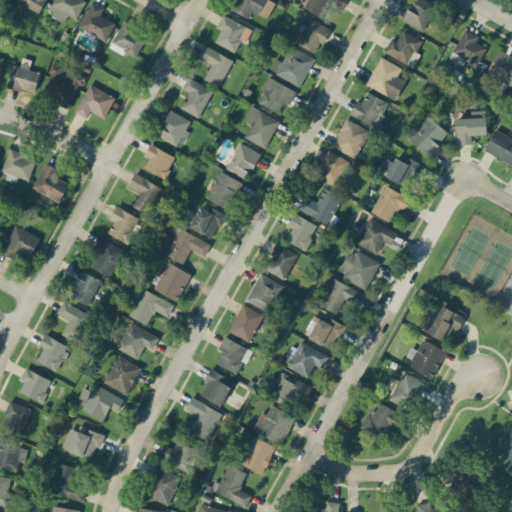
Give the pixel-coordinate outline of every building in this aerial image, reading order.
[(12,0),(40,12),(45,0),(12,0)] [(67,15),(77,19),(85,0),(53,0),(47,12),(65,20),(67,15)] [(266,18),(275,0),(274,0),(232,0),(228,8),(248,18),(251,11),(266,18)] [(305,0),(302,8),(322,17),(328,3),(342,10),(346,0),(305,0)] [(435,2),(429,0),(413,0),(404,22),(424,30),(435,2)] [(104,7),(91,1),(78,27),(105,41),(115,22),(100,14),(104,7)] [(233,51),(246,26),(223,14),(216,27),(221,30),(215,42),(233,51)] [(318,54),(329,27),(308,18),(297,44),(318,54)] [(110,46),(135,59),(148,34),(123,21),(110,46)] [(476,69),(486,47),(475,42),(478,35),(464,29),(451,57),(476,69)] [(384,52),(408,65),(421,39),(403,30),(397,41),(391,38),(384,52)] [(232,58),(204,46),(199,58),(211,63),(204,80),(220,86),(232,58)] [(301,85),(314,56),(289,46),(282,61),(274,58),(269,71),(301,85)] [(511,55),(498,49),(487,73),(511,84),(511,55)] [(366,85),(396,99),(405,80),(397,76),(402,67),(380,57),(366,85)] [(6,87),(34,94),(40,72),(12,64),(6,87)] [(70,109),(82,75),(52,64),(43,89),(60,96),(57,104),(70,109)] [(264,90),(258,102),(278,113),(283,102),(289,105),(296,91),(267,76),(261,88),(264,90)] [(182,89),(188,91),(180,108),(199,117),(213,89),(187,77),(182,89)] [(74,111),(86,118),(90,110),(104,118),(115,97),(90,83),(74,111)] [(357,100),(350,114),(374,126),(387,101),(368,92),(362,103),(357,100)] [(250,124),(244,137),(265,148),(279,120),(251,105),(243,120),(250,124)] [(180,146),(187,130),(186,130),(190,119),(170,110),(158,137),(180,146)] [(456,144),(472,144),(472,134),(486,134),(486,110),(471,110),(471,118),(455,118),(456,144)] [(428,156),(448,133),(428,115),(407,138),(428,156)] [(333,147),(356,158),(369,129),(346,119),(333,147)] [(484,151),(511,164),(511,163),(511,137),(494,129),(484,151)] [(246,179),(260,152),(239,142),(226,169),(246,179)] [(175,155),(150,144),(145,155),(149,157),(144,168),(165,178),(175,155)] [(28,180),(36,158),(8,149),(0,174),(16,179),(17,176),(28,180)] [(349,160),(328,150),(316,177),(337,186),(349,160)] [(404,184),(409,175),(414,178),(422,164),(408,156),(404,163),(390,155),(381,171),(404,184)] [(60,201),(69,182),(54,175),(57,168),(44,162),(32,188),(60,201)] [(242,182),(221,170),(205,197),(227,209),(242,182)] [(162,186),(134,173),(128,185),(139,191),(132,207),(149,214),(162,186)] [(410,213),(416,200),(384,185),(371,213),(389,221),(396,207),(410,213)] [(297,210),(329,222),(340,194),(323,188),(318,202),(303,196),(297,210)] [(128,243),(139,217),(115,206),(110,219),(113,220),(107,234),(128,243)] [(190,228),(214,238),(224,213),(211,207),(210,211),(199,206),(190,228)] [(286,240),(305,250),(317,224),(294,213),(288,225),(292,227),(286,240)] [(377,252),(382,241),(392,245),(398,231),(367,218),(356,243),(377,252)] [(29,258),(39,236),(14,224),(4,246),(29,258)] [(178,229),(165,254),(183,264),(190,249),(204,256),(209,246),(178,229)] [(93,248),(99,251),(91,266),(109,276),(124,250),(99,236),(93,248)] [(265,269),(284,279),(298,253),(278,243),(265,269)] [(379,263),(350,248),(337,273),(366,288),(379,263)] [(153,289),(178,301),(191,273),(166,262),(153,289)] [(100,278),(80,270),(69,296),(90,305),(100,278)] [(281,282),(258,273),(246,302),(269,312),(281,282)] [(363,291),(330,278),(319,306),(337,313),(342,301),(357,306),(363,291)] [(130,317),(148,323),(153,311),(168,317),(174,302),(140,289),(130,317)] [(61,334),(77,342),(91,314),(63,300),(56,312),(69,319),(61,334)] [(229,332),(251,341),(263,313),(241,304),(229,332)] [(427,315),(421,330),(444,339),(450,326),(459,329),(465,315),(441,306),(436,319),(427,315)] [(331,318),(328,322),(315,315),(304,335),(331,349),(344,325),(331,318)] [(152,350),(159,336),(129,322),(116,348),(138,359),(144,346),(152,350)] [(36,361),(58,370),(69,344),(44,334),(38,347),(42,348),(36,361)] [(238,374),(251,350),(225,336),(218,349),(223,351),(216,363),(238,374)] [(416,350),(413,348),(405,363),(432,377),(446,351),(423,338),(416,350)] [(308,377),(314,365),(322,369),(329,356),(300,341),(287,366),(308,377)] [(141,367),(118,355),(103,382),(126,394),(141,367)] [(19,391),(41,401),(51,380),(25,367),(19,379),(24,381),(19,391)] [(221,382),(225,374),(211,368),(200,395),(223,405),(231,386),(221,382)] [(271,374),(265,388),(271,391),(268,397),(285,405),(289,395),(303,402),(311,385),(281,372),(278,377),(271,374)] [(410,410),(425,383),(404,372),(389,399),(410,410)] [(81,410),(103,420),(109,407),(118,411),(124,398),(95,385),(92,391),(83,387),(78,397),(85,401),(81,410)] [(221,412),(191,396),(185,408),(197,415),(189,432),(206,441),(221,412)] [(0,427),(21,436),(31,408),(10,400),(0,427)] [(404,414),(376,400),(362,427),(383,438),(390,425),(397,429),(404,414)] [(295,417),(271,404),(266,413),(262,411),(252,429),(281,444),(295,417)] [(511,426),(498,455),(511,461),(511,426)] [(91,459),(95,446),(99,448),(104,434),(88,428),(86,434),(69,427),(62,448),(91,459)] [(187,472),(200,446),(180,435),(173,449),(165,445),(159,457),(187,472)] [(275,446),(253,435),(240,463),(262,474),(275,446)] [(0,465),(20,471),(26,448),(0,440),(0,465)] [(76,466),(55,462),(49,493),(82,499),(85,487),(73,485),(76,466)] [(246,506),(252,494),(239,489),(247,472),(228,463),(215,491),(246,506)] [(451,485),(472,495),(481,474),(459,464),(451,485)] [(144,496),(170,504),(179,474),(154,466),(144,496)] [(0,504),(6,506),(12,478),(0,475),(0,504)] [(337,511),(338,502),(325,501),(325,507),(308,506),(307,511),(337,511)] [(436,511),(435,501),(416,503),(416,511),(436,511)] [(235,511),(200,503),(197,511),(235,511)]
